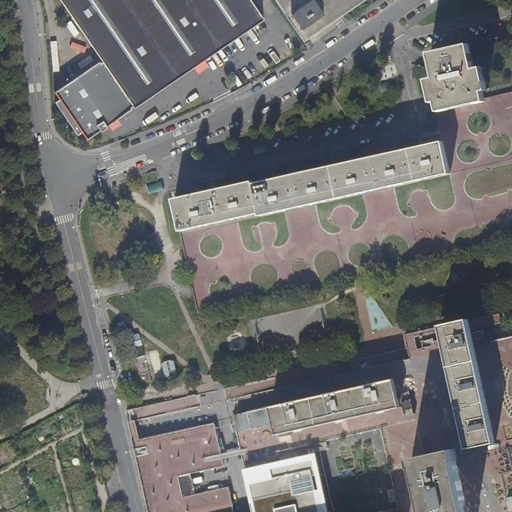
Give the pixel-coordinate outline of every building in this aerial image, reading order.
[(264,19),(250,0),(60,0),(103,63),(101,64),(100,62),(55,93),(60,100),(56,103),(79,136),(83,133),(88,140),(101,131),(101,132),(108,127),(107,127),(132,109),(131,108),(133,106),(134,108),(264,19)] [(274,0),(308,49),(349,20),(344,12),(362,0),(274,0)] [(72,37),(78,34),(72,22),(66,24),(72,37)] [(71,40),(67,44),(76,54),(80,50),(71,40)] [(487,101),(486,98),(486,96),(485,96),(484,91),(486,91),(481,68),(476,68),(476,69),(470,44),(430,54),(436,78),(431,79),(436,103),(439,102),(440,108),(441,112),(487,101)] [(352,278),(353,278),(353,277),(362,275),(362,273),(373,270),(374,273),(511,242),(511,91),(486,98),(487,101),(441,112),(440,108),(434,109),(442,141),(444,140),(452,173),(262,215),(261,212),(181,231),(179,231),(186,261),(189,260),(192,272),(189,273),(196,301),(198,312),(352,278)] [(174,199),(181,231),(261,212),(262,215),(452,173),(444,140),(442,141),(255,184),(254,182),(174,199)] [(224,466),(215,423),(140,440),(138,430),(137,421),(201,407),(199,395),(127,411),(131,431),(149,511),(511,511),(511,335),(486,342),(480,317),(469,319),(441,325),(405,334),(408,347),(225,389),(227,401),(239,399),(241,406),(243,414),(235,416),(246,470),(255,511),(234,511),(229,487),(184,498),(179,477),(224,466)] [(139,333),(129,335),(132,347),(142,345),(139,333)] [(156,350),(149,352),(152,363),(159,361),(156,350)] [(178,374),(174,359),(162,362),(165,377),(178,374)]
